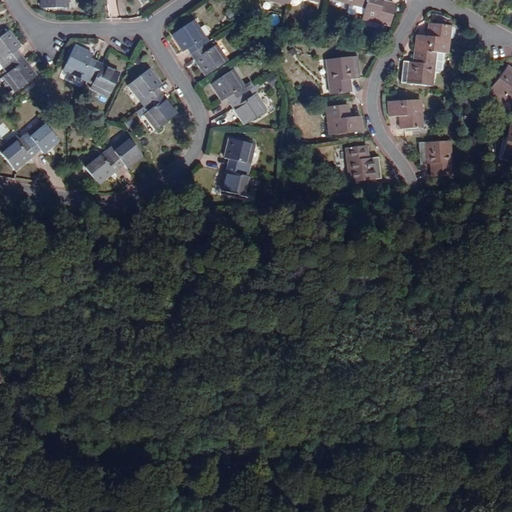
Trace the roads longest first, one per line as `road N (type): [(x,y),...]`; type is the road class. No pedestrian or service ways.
road 1 (track): [(511,186),(147,219),(106,204)]
road 2 (residential): [(0,184),(106,204),(190,159),(197,112),(145,26)]
road 3 (residential): [(411,195),(370,97),(421,0)]
road 4 (residential): [(14,0),(41,29),(145,26)]
